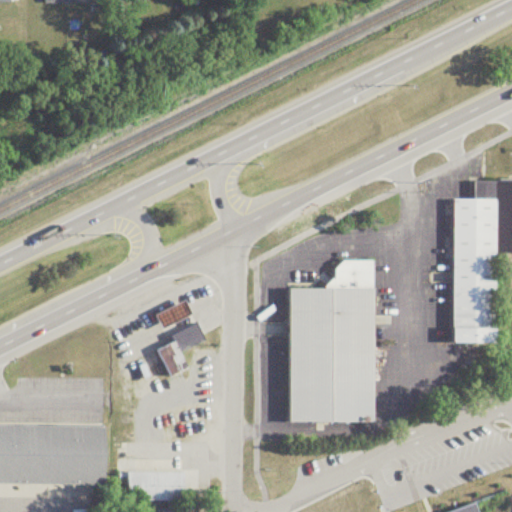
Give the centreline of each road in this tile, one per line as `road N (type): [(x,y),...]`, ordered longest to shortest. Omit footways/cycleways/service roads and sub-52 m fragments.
road 1 (primary): [(511,9),(0,263)]
road 2 (primary): [(0,344),(511,90)]
road 3 (primary): [(491,20),(411,73),(227,168),(219,191),(233,230)]
road 4 (residential): [(231,511),(233,230)]
road 5 (primary): [(111,291),(143,261),(150,234),(131,213),(108,212)]
